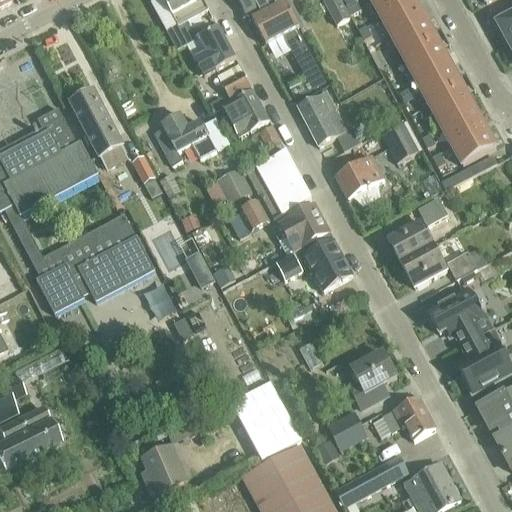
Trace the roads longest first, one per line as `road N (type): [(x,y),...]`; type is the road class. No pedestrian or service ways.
road 1 (residential): [(498,511),(217,0)]
road 2 (residential): [(450,0),(511,105)]
